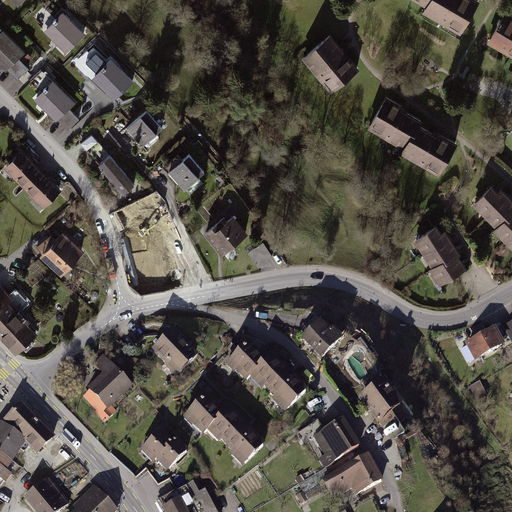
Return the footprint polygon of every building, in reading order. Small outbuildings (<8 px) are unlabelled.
[(432,0),(428,8),(424,13),(461,35),(480,3),(474,0),(432,0)] [(55,24),(47,32),(68,53),(86,35),(65,14),(58,21),(57,20),(54,23),(55,24)] [(511,17),(508,15),(504,23),(502,22),(499,26),(501,27),(491,44),(511,56),(511,17)] [(24,54),(3,32),(0,35),(0,62),(13,76),(25,64),(19,59),(24,54)] [(343,51),(332,37),(304,59),(331,93),(359,70),(347,54),(344,57),(341,53),(343,51)] [(102,71),(95,79),(116,100),(134,82),(113,61),(106,68),(105,67),(102,71)] [(25,65),(13,76),(19,81),(30,70),(25,65)] [(75,104),(53,82),(47,89),(46,88),(43,91),(44,92),(37,99),(63,126),(75,115),(69,109),(75,104)] [(408,145),(422,121),(407,112),(406,113),(402,111),(404,108),(387,98),(382,108),(369,129),(405,150),(408,145)] [(148,111),(129,127),(144,144),(163,128),(148,111)] [(75,115),(64,126),(69,132),(80,121),(75,115)] [(435,134),(420,125),(406,149),(403,154),(439,175),(451,154),(458,145),(441,134),(439,138),(435,135),(435,134)] [(93,135),(83,144),(87,150),(98,141),(93,135)] [(23,153),(9,166),(19,177),(17,179),(26,188),(43,173),(23,153)] [(177,155),(165,166),(186,190),(205,173),(190,156),(183,162),(177,155)] [(110,156),(99,166),(102,169),(101,170),(104,174),(105,173),(117,185),(112,189),(121,198),(136,185),(110,156)] [(38,196),(48,206),(62,193),(43,173),(26,188),(36,198),(38,196)] [(483,213),(489,219),(511,198),(503,190),(500,193),(494,187),(477,204),(483,210),(483,213)] [(511,199),(511,198),(489,219),(494,224),(497,224),(501,229),(511,218),(511,199)] [(129,243),(158,231),(149,211),(120,223),(129,243)] [(503,239),(508,244),(511,239),(511,218),(499,231),(504,236),(503,239)] [(218,224),(206,235),(223,255),(247,235),(234,219),(223,229),(218,224)] [(422,251),(427,258),(452,242),(447,233),(443,235),(439,228),(418,241),(423,248),(422,251)] [(55,235),(39,247),(47,254),(45,256),(64,274),(85,253),(66,234),(60,240),(55,235)] [(179,238),(155,247),(158,256),(149,259),(156,279),(169,274),(172,280),(184,275),(183,271),(190,268),(179,238)] [(453,242),(427,258),(430,264),(433,265),(437,270),(461,255),(453,242)] [(263,243),(248,253),(259,268),(274,258),(263,243)] [(459,256),(433,272),(437,278),(440,279),(443,284),(467,269),(459,256)] [(0,299),(0,331),(18,351),(34,337),(16,317),(31,304),(17,289),(3,302),(0,299)] [(321,324),(305,340),(323,359),(343,340),(334,330),(331,333),(321,324)] [(165,339),(154,351),(166,363),(178,375),(199,354),(175,329),(165,339)] [(496,333),(468,347),(477,363),(505,349),(496,333)] [(236,359),(229,365),(248,385),(256,376),(289,410),(309,390),(274,354),(266,362),(250,345),(236,359)] [(107,375),(84,397),(101,414),(99,417),(106,425),(114,417),(109,412),(133,389),(103,358),(96,365),(107,375)] [(385,383),(362,399),(391,440),(404,431),(393,415),(403,408),(385,383)] [(484,396),(478,384),(471,387),(478,400),(484,396)] [(207,399),(186,419),(205,438),(213,430),(246,464),(266,444),(260,439),(230,408),(223,416),(207,399)] [(23,408),(7,423),(39,456),(55,441),(23,408)] [(332,426),(324,431),(318,420),(298,432),(305,444),(313,439),(324,456),(320,458),(326,469),(342,459),(341,457),(359,447),(341,417),(330,423),(332,426)] [(4,428),(0,433),(0,452),(15,463),(27,444),(4,428)] [(174,445),(161,432),(145,449),(157,461),(174,445)] [(189,454),(177,441),(161,457),(173,470),(189,454)] [(0,478),(7,484),(13,476),(8,473),(15,463),(0,452),(0,478)] [(345,468),(342,462),(328,470),(332,477),(298,496),(302,504),(340,483),(349,500),(382,481),(368,456),(345,468)] [(61,511),(69,505),(50,482),(28,500),(37,511),(61,511)] [(195,485),(160,504),(164,511),(217,511),(207,493),(201,497),(195,485)] [(115,511),(95,491),(82,504),(79,509),(81,511),(115,511)]
